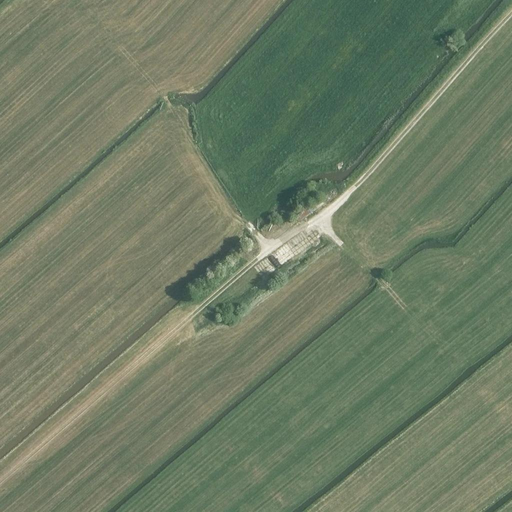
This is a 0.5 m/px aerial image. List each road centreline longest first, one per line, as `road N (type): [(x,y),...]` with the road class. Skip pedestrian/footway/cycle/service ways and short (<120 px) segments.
road 1 (track): [(0,482),(268,250),(232,200)]
road 2 (track): [(316,217),(353,188),(511,11)]
